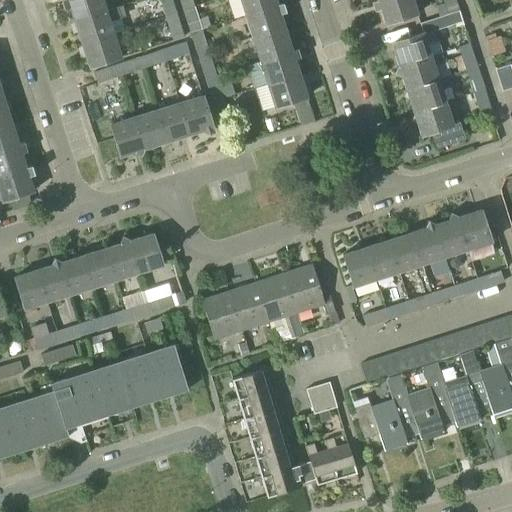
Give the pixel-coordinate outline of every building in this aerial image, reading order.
[(74,22),(106,12),(102,0),(64,0),(60,1),(63,10),(69,8),(74,22)] [(172,0),(158,0),(164,18),(177,14),(172,0)] [(178,0),(181,10),(194,6),(191,0),(178,0)] [(277,5),(275,0),(240,0),(245,16),(277,5)] [(412,0),(379,0),(377,1),(371,3),(374,12),(380,10),(385,24),(417,14),(412,0)] [(459,11),(455,0),(442,0),(443,4),(435,6),(439,17),(459,11)] [(252,38),(285,28),(280,14),(285,13),(282,3),(277,5),(245,16),(252,38)] [(189,33),(201,29),(194,6),(181,10),(189,33)] [(121,7),(106,12),(74,22),(81,45),(114,34),(110,22),(120,18),(125,17),(121,7)] [(396,68),(439,54),(439,53),(431,56),(427,45),(436,42),(433,32),(463,22),(459,11),(439,17),(421,23),(424,33),(391,43),(398,64),(396,68)] [(177,14),(164,18),(172,41),(184,37),(177,14)] [(285,28),(252,38),(259,61),(292,51),(285,28)] [(196,56),(209,52),(201,29),(189,33),(196,56)] [(114,34),(81,45),(89,68),(121,58),(114,34)] [(185,42),(163,49),(166,61),(189,54),(185,42)] [(465,70),(477,66),(470,44),(457,48),(461,58),(465,70)] [(163,49),(140,56),(144,69),(166,61),(163,49)] [(267,84),(299,74),(292,51),(259,61),(267,84)] [(204,79),(216,75),(209,52),(196,56),(204,79)] [(406,90),(446,76),(438,78),(434,66),(438,65),(441,59),(439,54),(396,68),(393,73),(403,78),(406,90)] [(140,56),(117,64),(121,76),(144,69),(140,56)] [(97,84),(121,76),(117,64),(93,72),(97,84)] [(472,93),(484,89),(477,66),(465,70),(472,93)] [(502,92),(511,88),(511,80),(508,68),(496,72),(502,92)] [(299,74),(267,84),(274,108),(292,102),(300,125),(312,122),(304,98),(307,97),(299,74)] [(211,102),(223,98),(216,75),(204,79),(211,102)] [(414,112),(446,102),(442,89),(445,88),(449,82),(446,76),(406,90),(414,112)] [(484,89),(472,93),(479,116),(492,113),(484,89)] [(209,135),(213,128),(203,96),(180,103),(190,135),(201,132),(209,135)] [(219,126),(231,122),(223,98),(211,102),(219,126)] [(0,126),(12,123),(5,100),(0,101),(0,126)] [(446,102),(414,112),(421,136),(430,133),(435,148),(465,139),(459,121),(453,123),(446,102)] [(167,142),(190,135),(180,103),(156,110),(167,142)] [(144,150),(167,142),(156,110),(134,117),(144,150)] [(140,157),(144,150),(134,117),(110,125),(120,157),(133,153),(140,157)] [(0,151),(24,144),(23,143),(19,144),(12,123),(0,126),(0,151)] [(0,176),(31,167),(31,166),(26,167),(22,154),(26,152),(24,144),(0,151),(0,176)] [(31,167),(0,176),(0,196),(2,202),(8,200),(12,211),(31,205),(27,194),(34,192),(29,176),(34,175),(31,167)] [(456,216),(468,250),(491,243),(484,220),(480,211),(460,218),(456,216)] [(468,250),(456,216),(450,213),(446,222),(437,225),(434,223),(445,258),(468,250)] [(445,258),(434,223),(427,220),(423,230),(412,233),(422,265),(445,258)] [(399,273),(422,265),(412,233),(389,241),(399,273)] [(130,240),(140,274),(164,267),(154,234),(131,241),(130,240)] [(140,274),(130,240),(122,236),(117,246),(107,249),(117,281),(140,274)] [(376,280),(399,273),(389,241),(366,248),(376,280)] [(353,288),(376,280),(366,248),(342,256),(353,288)] [(94,289),(117,281),(107,249),(84,256),(94,289)] [(71,296),(94,289),(84,256),(63,263),(60,261),(71,296)] [(71,296),(60,261),(53,258),(48,267),(38,270),(48,303),(71,296)] [(325,303),(315,273),(313,266),(285,275),(297,313),(322,305),(325,315),(334,312),(331,301),(325,303)] [(24,310),(48,303),(38,270),(14,278),(24,310)] [(499,271),(477,278),(481,290),(503,283),(499,271)] [(297,313),(285,275),(258,284),(270,322),(283,318),(290,339),(303,335),(296,314),(297,313)] [(477,278),(454,286),(458,298),(481,290),(477,278)] [(425,280),(411,285),(415,297),(430,292),(425,280)] [(243,331),(270,322),(258,284),(230,293),(243,331)] [(454,286),(431,293),(435,305),(458,298),(454,286)] [(173,294),(177,306),(186,303),(182,291),(173,294)] [(215,340),(243,331),(230,293),(203,302),(215,340)] [(408,300),(412,313),(435,305),(431,293),(408,300)] [(153,314),(177,306),(173,294),(149,302),(153,314)] [(408,300),(385,308),(389,320),(412,313),(408,300)] [(149,302),(126,309),(130,321),(153,314),(149,302)] [(366,328),(389,320),(385,308),(361,315),(366,328)] [(130,321),(126,309),(103,316),(107,328),(130,321)] [(510,339),(511,338),(511,314),(503,317),(510,339)] [(103,316),(80,324),(84,336),(107,328),(103,316)] [(500,342),(509,339),(510,339),(503,317),(493,320),(500,342)] [(490,345),(493,344),(500,342),(493,320),(483,324),(490,345)] [(80,324),(57,331),(61,343),(84,336),(80,324)] [(479,349),(490,345),(483,324),(472,327),(479,349)] [(473,351),(479,349),(472,327),(462,330),(469,352),(473,351)] [(459,355),(469,352),(462,330),(452,334),(459,355)] [(37,351),(61,343),(57,331),(40,336),(33,338),(37,351)] [(457,356),(459,355),(452,334),(441,337),(448,359),(457,356)] [(438,362),(448,359),(441,337),(431,341),(438,362)] [(511,348),(509,339),(500,342),(493,344),(501,366),(480,373),(485,388),(484,389),(491,411),(492,410),(492,411),(491,411),(493,418),(511,411),(511,348)] [(428,365),(436,363),(438,362),(431,341),(421,344),(428,365)] [(418,369),(421,368),(428,365),(421,344),(411,347),(418,369)] [(0,458),(69,437),(66,429),(188,390),(174,345),(51,384),(53,392),(0,408),(0,458)] [(56,350),(59,361),(75,356),(71,345),(56,350)] [(5,347),(0,348),(0,361),(9,359),(5,347)] [(407,372),(418,369),(411,347),(400,351),(407,372)] [(44,366),(59,361),(56,350),(40,355),(44,366)] [(400,374),(407,372),(400,351),(390,354),(397,375),(400,374)] [(485,388),(480,373),(473,351),(469,352),(459,355),(457,356),(464,378),(443,385),(449,401),(456,422),(455,423),(457,429),(480,422),(478,415),(491,411),(484,389),(485,388)] [(387,379),(397,375),(390,354),(380,357),(387,379)] [(384,379),(387,379),(380,357),(369,361),(376,382),(384,379)] [(19,361),(0,367),(0,379),(23,373),(19,361)] [(366,385),(376,382),(369,361),(359,364),(366,385)] [(443,385),(436,363),(428,365),(421,368),(428,390),(407,397),(412,412),(419,434),(418,435),(421,441),(443,434),(434,405),(449,401),(443,385)] [(267,389),(264,378),(272,376),(270,368),(232,379),(267,498),(302,487),(301,484),(316,479),(318,485),(357,473),(349,444),(335,448),(332,438),(324,441),(326,450),(316,453),(313,444),(306,446),(310,461),(290,467),(287,457),(296,454),(293,445),(284,447),(281,437),(290,434),(287,425),(278,428),(275,417),(284,415),(281,406),(272,408),(269,398),(278,395),(276,386),(267,389)] [(412,412),(407,397),(400,374),(397,375),(387,379),(384,379),(392,402),(370,409),(369,403),(353,408),(363,439),(379,434),(385,453),(407,446),(398,417),(412,412)] [(313,415),(336,408),(329,382),(305,389),(313,415)]
